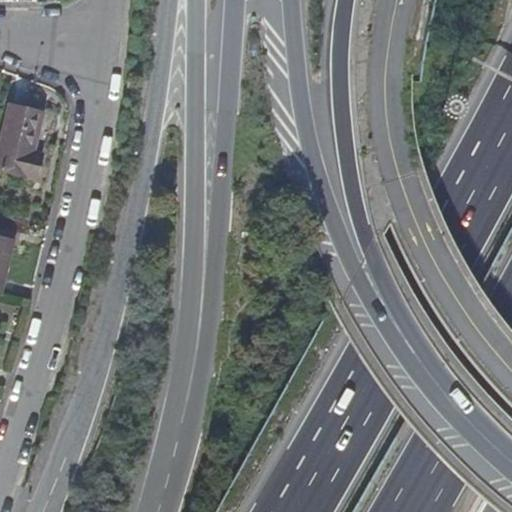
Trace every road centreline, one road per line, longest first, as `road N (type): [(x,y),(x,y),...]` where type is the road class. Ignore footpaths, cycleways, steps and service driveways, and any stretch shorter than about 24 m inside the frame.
road 1 (unclassified): [(170,0),(129,244),(102,350),(43,506)]
road 2 (motorway): [(511,108),(300,511)]
road 3 (residential): [(103,31),(55,295),(0,463)]
road 4 (trunk): [(235,0),(207,352),(181,427)]
road 5 (trunk): [(194,0),(181,427)]
road 6 (primary): [(292,0),(305,124),(325,199),(386,340),(426,381)]
road 7 (motorway): [(347,0),(338,41),(353,196),(379,279),(426,381)]
road 8 (motorway): [(409,511),(511,324)]
road 9 (primary): [(426,381),(511,466)]
